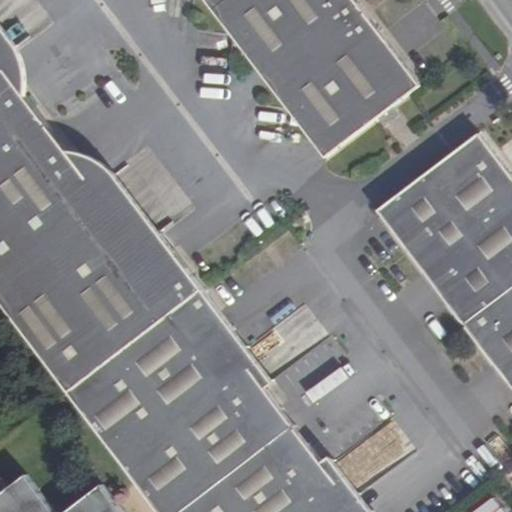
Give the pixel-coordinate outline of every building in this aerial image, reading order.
[(212,0),(324,146),(419,74),(362,0),(212,0)] [(0,10),(0,291),(68,378),(200,276),(119,167),(102,148),(84,138),(66,135),(20,80),(22,61),(19,39),(0,10)] [(511,167),(481,127),(380,204),(511,377),(511,167)] [(200,276),(68,378),(170,511),(380,511),(330,445),(321,452),(261,374),(271,366),(200,276)] [(125,511),(104,485),(68,511),(57,511),(28,474),(0,496),(0,511),(125,511)]
